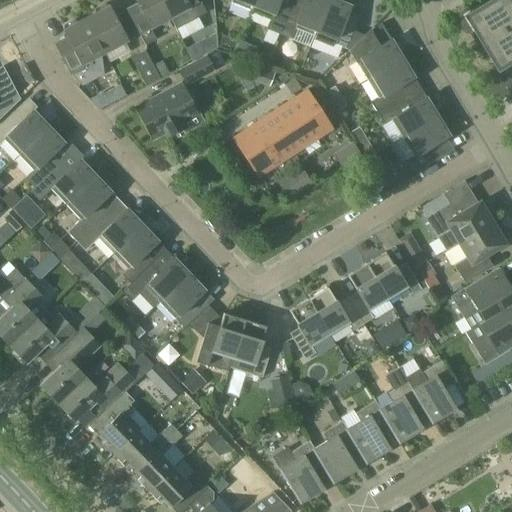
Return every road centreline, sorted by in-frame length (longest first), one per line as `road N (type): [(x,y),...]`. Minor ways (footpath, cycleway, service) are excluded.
road 1 (residential): [(494,142),(261,287),(244,283),(47,72),(16,13)]
road 2 (residential): [(353,511),(511,416)]
road 3 (residential): [(494,142),(439,44),(430,0)]
road 4 (residential): [(102,511),(58,481),(0,401)]
